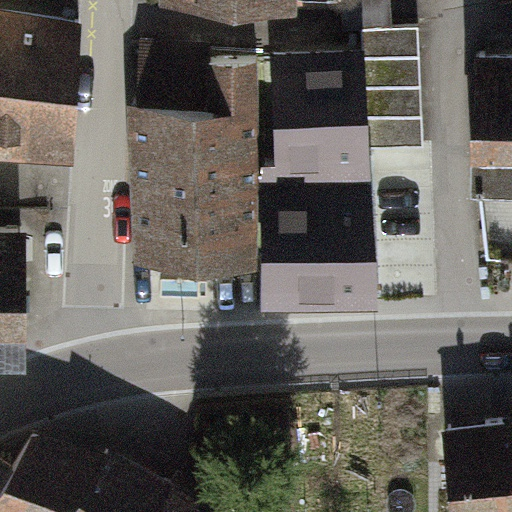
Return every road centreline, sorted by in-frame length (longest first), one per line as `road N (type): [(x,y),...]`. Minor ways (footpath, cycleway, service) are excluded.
road 1 (primary): [(95,370),(185,349),(511,339)]
road 2 (residential): [(95,370),(109,0)]
